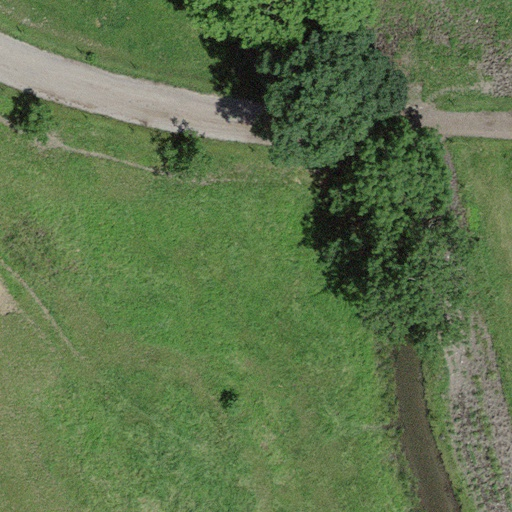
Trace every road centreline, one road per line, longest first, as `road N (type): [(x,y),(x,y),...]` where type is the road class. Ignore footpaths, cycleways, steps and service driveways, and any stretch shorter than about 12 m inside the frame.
road 1 (unclassified): [(0,45),(98,89),(329,123),(511,129)]
road 2 (track): [(511,483),(440,128)]
